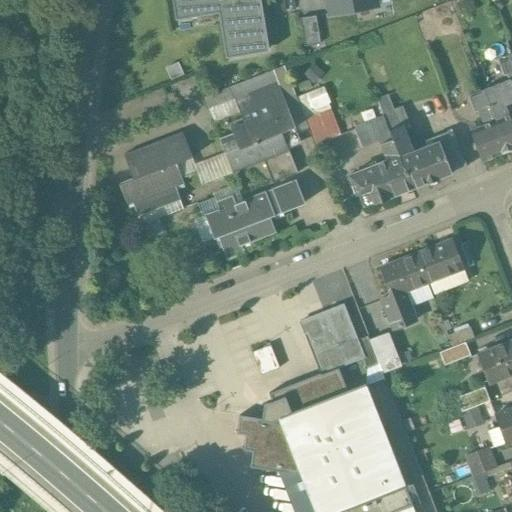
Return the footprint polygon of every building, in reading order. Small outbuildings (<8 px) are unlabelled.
[(172,0),(175,15),(222,7),(230,56),(268,50),(262,16),(257,16),(254,0),(172,0)] [(375,0),(327,0),(330,14),(377,6),(375,0)] [(303,17),(306,43),(320,41),(319,28),(316,28),(315,16),(303,17)] [(308,128),(284,66),(273,70),(282,94),(297,132),(308,128)] [(273,70),(230,87),(239,111),(282,94),(273,70)] [(511,83),(510,79),(484,89),(496,120),(509,115),(506,105),(511,103),(511,83)] [(230,87),(202,98),(195,114),(208,108),(214,122),(240,111),(239,111),(230,87)] [(484,89),(467,96),(474,112),(477,110),(483,125),(496,120),(484,89)] [(282,94),(239,111),(240,111),(243,120),(229,125),(233,134),(219,139),(225,153),(232,172),(233,173),(264,160),(263,159),(288,149),(284,139),(298,134),(297,132),(282,94)] [(447,132),(432,138),(434,143),(412,151),(402,125),(409,122),(402,106),(394,109),(388,94),(376,98),(384,118),(412,187),(466,166),(454,135),(449,137),(447,132)] [(331,109),(306,119),(316,145),(341,135),(331,109)] [(511,114),(509,115),(496,120),(508,150),(511,148),(511,114)] [(412,187),(384,118),(356,128),(363,146),(379,140),(386,156),(389,158),(387,161),(386,160),(350,175),(363,207),(412,187)] [(483,125),(475,128),(474,124),(469,125),(470,130),(481,160),(508,150),(496,120),(483,125)] [(183,133),(124,156),(133,179),(119,185),(127,205),(133,203),(138,216),(142,225),(183,209),(180,200),(175,187),(184,183),(176,164),(192,157),(183,133)] [(288,149),(263,159),(264,160),(273,183),(298,173),(288,149)] [(225,153),(195,165),(202,184),(232,172),(225,153)] [(304,203),(296,180),(274,189),(282,212),(304,203)] [(274,189),(235,204),(232,197),(216,203),(215,198),(198,205),(203,217),(205,216),(214,238),(218,237),(227,259),(244,253),(241,245),(275,232),(269,217),(282,212),(274,189)] [(452,239),(416,253),(427,283),(464,269),(452,239)] [(416,253),(379,268),(390,295),(382,299),(393,329),(416,320),(405,292),(427,283),(416,253)] [(343,304),(300,320),(306,334),(321,374),(338,367),(337,366),(362,357),(363,356),(356,339),(343,304)] [(471,326),(448,335),(452,346),(465,342),(475,338),(471,326)] [(379,364),(367,335),(356,339),(363,356),(362,357),(367,368),(379,364)] [(511,340),(477,354),(488,383),(511,374),(511,340)] [(452,346),(439,352),(444,366),(470,356),(465,342),(452,346)] [(271,345),(251,352),(261,376),(280,369),(271,345)] [(347,390),(338,367),(321,374),(269,394),(272,402),(263,404),(261,419),(239,415),(237,435),(246,435),(244,451),(252,452),(250,467),(275,471),(275,477),(296,479),(304,476),(317,511),(394,511),(412,505),(365,383),(347,390)] [(484,386),(457,397),(462,411),(490,400),(484,386)] [(490,400),(462,411),(467,425),(495,414),(490,400)] [(511,407),(495,414),(500,425),(489,430),(495,447),(511,440),(511,407)] [(487,447),(465,456),(473,476),(495,468),(487,447)] [(173,449),(153,454),(157,470),(177,465),(173,449)]
